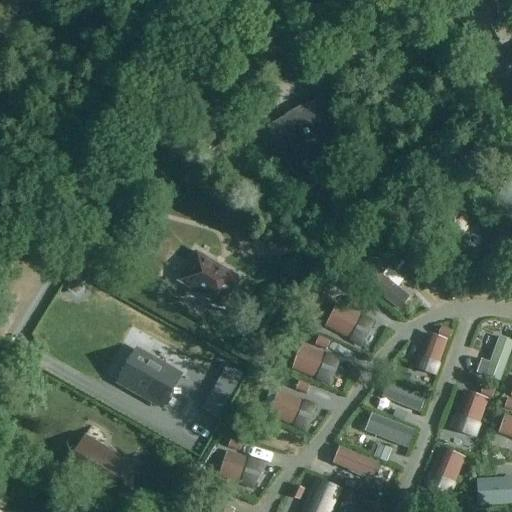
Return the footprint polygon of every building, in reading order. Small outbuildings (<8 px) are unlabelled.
[(300,0),(307,13),(331,0),(300,0)] [(511,35),(492,2),(464,18),(484,53),(485,53),(494,68),(511,57),(511,37),(511,36),(511,35)] [(334,52),(342,66),(359,56),(351,42),(334,52)] [(398,61),(380,71),(397,101),(415,91),(409,81),(417,77),(413,71),(416,70),(409,57),(399,62),(398,61)] [(312,169),(347,150),(320,100),(267,129),(299,185),(316,176),(312,169)] [(440,113),(448,123),(458,116),(450,106),(440,113)] [(443,189),(442,202),(441,234),(466,235),(468,190),(464,190),(443,189)] [(511,236),(492,231),(482,274),(507,280),(511,257),(511,236)] [(289,241),(269,243),(270,257),(290,256),(289,241)] [(178,282),(221,308),(239,279),(196,253),(178,282)] [(324,328),(359,347),(372,323),(336,304),(324,328)] [(428,334),(416,368),(435,375),(447,341),(428,334)] [(481,361),(476,374),(499,383),(511,347),(511,343),(499,339),(489,364),(481,361)] [(338,361),(301,346),(291,370),(328,385),(338,361)] [(136,352),(118,383),(162,408),(179,377),(136,352)] [(422,410),(427,396),(390,381),(388,380),(382,394),(422,410)] [(279,392),(268,417),(303,432),(314,407),(279,392)] [(462,393),(448,431),(475,440),(488,400),(462,393)] [(409,445),(415,429),(373,413),(367,429),(409,445)] [(511,418),(505,416),(498,436),(511,440),(511,418)] [(92,485),(84,499),(104,511),(112,511),(119,501),(115,498),(133,469),(86,439),(66,470),(92,485)] [(440,449),(425,485),(449,495),(464,459),(440,449)] [(227,453),(219,477),(253,488),(261,464),(227,453)] [(372,481),(377,468),(340,453),(335,466),(372,481)] [(511,477),(477,480),(479,505),(511,503),(511,477)] [(316,479),(301,511),(331,511),(342,491),(316,479)] [(362,502),(358,511),(386,511),(387,511),(362,502)]
